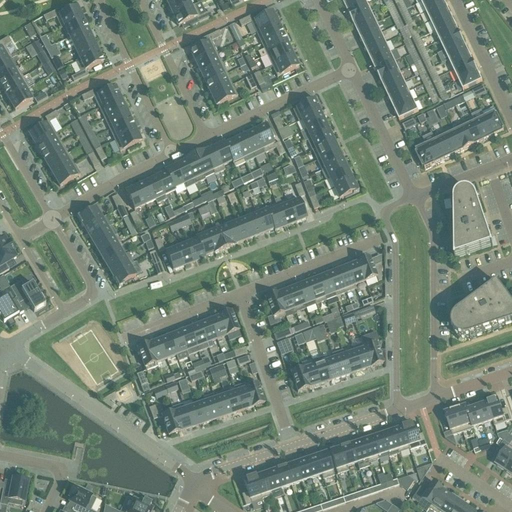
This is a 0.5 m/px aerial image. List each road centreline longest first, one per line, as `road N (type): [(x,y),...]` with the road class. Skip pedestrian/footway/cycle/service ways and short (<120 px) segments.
road 1 (residential): [(412,196),(384,215),(395,246),(397,409)]
road 2 (residential): [(195,481),(10,350)]
road 3 (residential): [(435,397),(432,235),(416,197)]
road 4 (residential): [(99,0),(172,154)]
road 5 (residential): [(292,447),(239,294)]
road 6 (residential): [(206,138),(351,69)]
road 7 (residential): [(206,138),(139,0)]
road 8 (residential): [(239,294),(379,238)]
road 9 (residential): [(412,196),(351,69)]
road 10 (residential): [(51,219),(172,154)]
road 11 (residential): [(511,119),(457,0)]
road 12 (residential): [(120,341),(239,294)]
